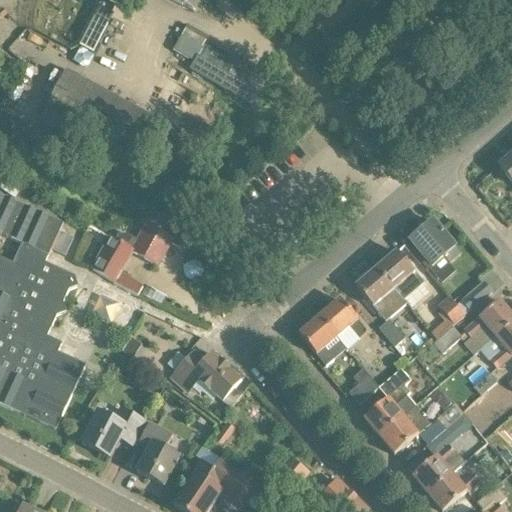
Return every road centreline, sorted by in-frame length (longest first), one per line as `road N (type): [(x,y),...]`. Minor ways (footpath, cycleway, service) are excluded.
road 1 (residential): [(384,511),(251,356),(249,340),(267,313),(409,197)]
road 2 (residential): [(139,511),(0,444)]
